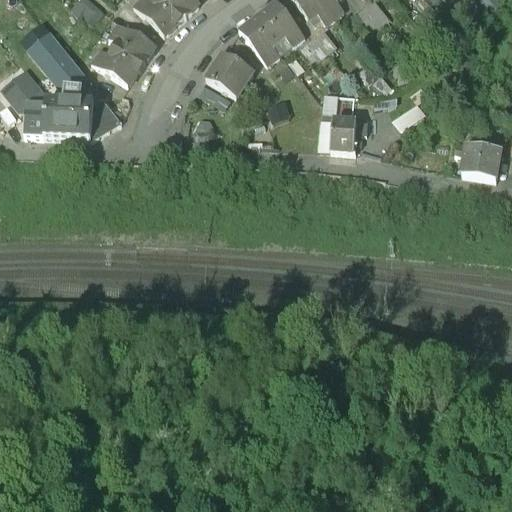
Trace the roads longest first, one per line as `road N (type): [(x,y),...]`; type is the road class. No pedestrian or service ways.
road 1 (residential): [(148,171),(511,210)]
road 2 (residential): [(251,0),(202,38),(162,115),(148,171)]
road 3 (residential): [(0,157),(148,171)]
